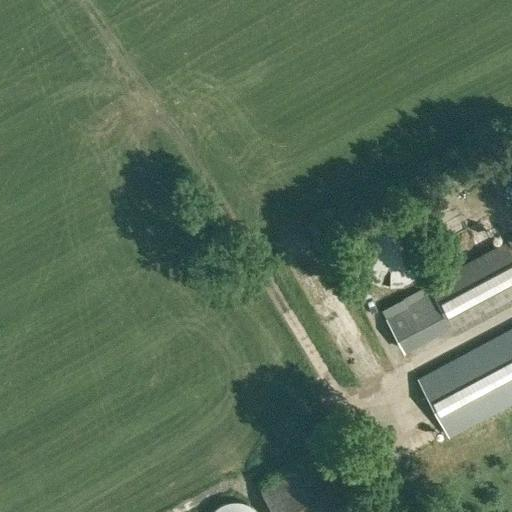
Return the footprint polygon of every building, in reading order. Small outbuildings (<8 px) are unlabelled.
[(445,201),(455,225),(466,220),(456,196),(445,201)] [(373,283),(390,287),(407,283),(421,269),(425,254),(420,236),(406,222),(388,218),(373,223),(359,237),(356,253),(360,269),(373,283)] [(433,291),(425,295),(420,284),(394,298),(396,301),(380,310),(403,352),(451,326),(455,333),(511,303),(511,270),(441,307),(439,303),(511,264),(511,245),(508,238),(427,279),(433,291)] [(448,438),(511,403),(511,327),(417,379),(448,438)] [(260,489),(272,511),(321,511),(357,492),(332,449),(260,489)] [(255,511),(248,505),(232,501),(219,506),(212,511),(255,511)]
